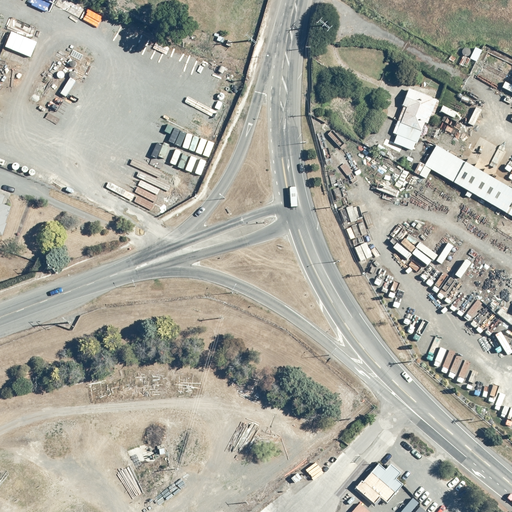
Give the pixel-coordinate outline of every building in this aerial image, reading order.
[(402,85),(382,138),(406,147),(426,94),(402,85)] [(383,121),(372,117),(367,130),(377,134),(383,121)] [(511,211),(511,188),(430,140),(416,163),(508,217),(511,211)] [(0,235),(10,207),(1,203),(3,196),(0,195),(0,235)] [(400,477),(391,468),(386,474),(379,468),(357,493),(374,508),(380,501),(387,507),(403,488),(396,481),(400,477)] [(370,511),(359,502),(349,511),(370,511)]
